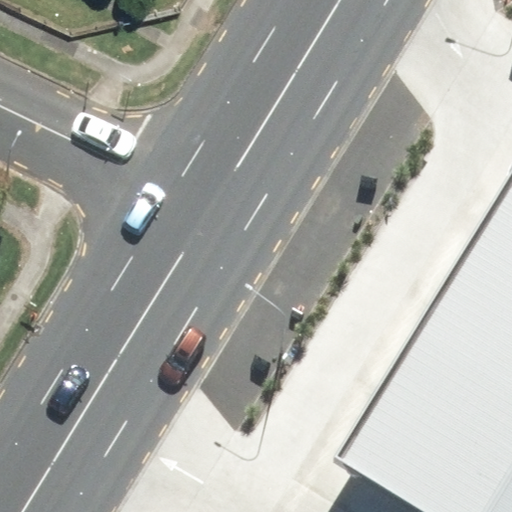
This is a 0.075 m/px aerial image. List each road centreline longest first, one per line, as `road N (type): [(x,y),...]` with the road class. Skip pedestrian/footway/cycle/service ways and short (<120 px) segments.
road 1 (primary): [(59,452),(202,211)]
road 2 (primary): [(202,211),(333,0)]
road 3 (residential): [(0,113),(202,211)]
